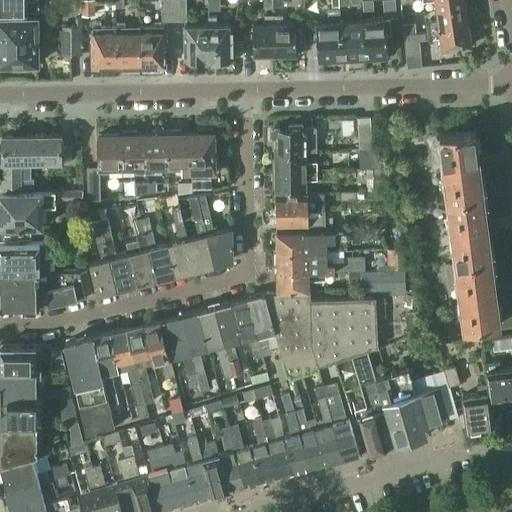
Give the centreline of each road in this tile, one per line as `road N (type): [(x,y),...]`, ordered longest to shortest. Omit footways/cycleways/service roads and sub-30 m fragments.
road 1 (residential): [(0,326),(45,324),(242,277),(255,264),(250,92)]
road 2 (residential): [(511,82),(250,92)]
road 3 (residential): [(250,92),(0,99)]
road 4 (residential): [(221,511),(403,458),(461,451)]
